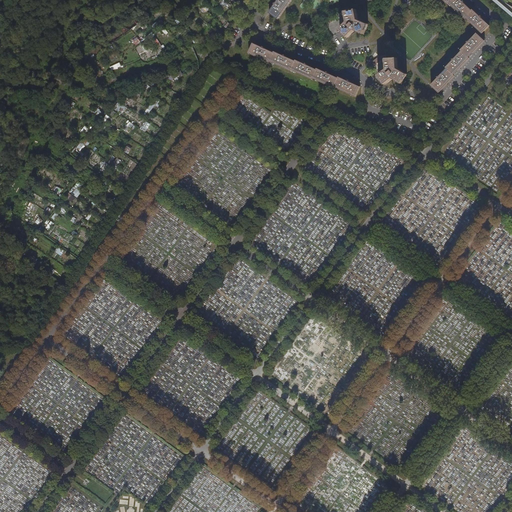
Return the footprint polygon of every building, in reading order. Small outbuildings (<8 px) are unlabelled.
[(221,0),(218,6),(221,9),(223,6),(227,8),(229,4),(222,0),(221,0)] [(278,0),(277,2),(274,3),(273,4),(275,5),(269,12),(277,18),(290,0),(278,0)] [(443,0),(447,3),(448,2),(465,18),(466,17),(482,33),(489,26),(482,19),(481,16),(479,16),(473,10),(472,11),(464,4),(463,1),(462,2),(460,0),(443,0)] [(491,0),(511,17),(511,6),(500,0),(491,0)] [(346,11),(347,18),(353,21),(357,14),(356,9),(350,10),(346,11)] [(353,21),(347,18),(347,21),(339,29),(347,36),(354,30),(363,33),(368,24),(359,20),(358,19),(357,14),(353,21)] [(330,17),(329,17),(325,21),(323,23),(323,27),(322,31),(324,35),(326,38),(329,40),(331,37),(330,36),(329,34),(328,32),(327,29),(327,27),(328,25),(329,23),(332,21),(330,17)] [(431,86),(439,92),(455,76),(453,75),(469,58),(468,58),(484,41),(477,33),(470,40),(467,42),(467,43),(461,50),(461,51),(455,58),(452,59),(453,61),(446,68),(447,68),(440,75),(437,77),(437,78),(431,86)] [(334,86),(355,96),(359,86),(351,82),(348,80),(347,81),(339,77),(338,78),(329,74),(327,72),(325,73),(317,68),(317,70),(307,65),(306,63),(305,64),(296,60),(295,61),(287,57),(284,55),(283,56),(275,52),(274,53),(266,49),(263,46),(262,47),(253,43),(249,53),(270,62),(270,61),(291,71),(292,69),(313,79),(313,78),(334,87),(334,86)] [(381,61),(386,59),(385,55),(381,57),(369,64),(371,67),(381,61)] [(396,58),(386,59),(386,68),(386,70),(378,76),(384,84),(392,78),(401,83),(406,74),(397,69),(396,68),(396,58)] [(154,105),(156,107),(160,102),(154,98),(142,115),(145,117),(154,105)] [(118,103),(113,109),(120,114),(125,108),(118,103)] [(139,129),(144,132),(149,124),(144,121),(139,129)] [(75,148),(79,152),(84,146),(80,142),(75,148)] [(125,146),(122,151),(127,154),(130,149),(125,146)] [(107,163),(115,167),(119,160),(115,158),(111,156),(107,163)] [(79,192),(76,190),(80,184),(76,181),(68,194),(75,199),(79,192)] [(54,185),(51,190),(59,194),(61,190),(54,185)] [(34,222),(38,226),(42,220),(38,217),(34,222)] [(45,219),(42,228),(49,230),(52,222),(45,219)] [(101,304),(113,304),(114,293),(99,293),(99,299),(107,299),(107,302),(101,302),(101,304)]
